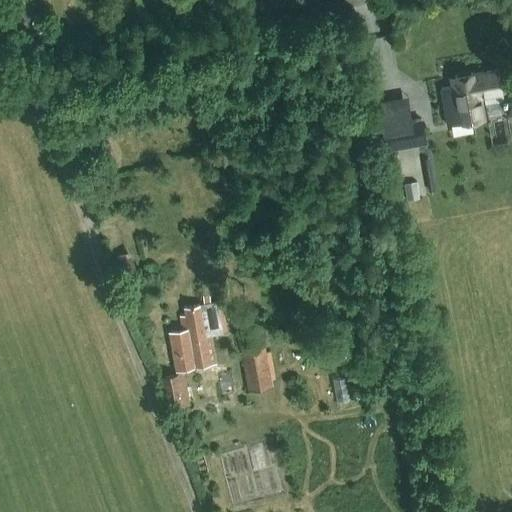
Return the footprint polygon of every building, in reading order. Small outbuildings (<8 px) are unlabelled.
[(470,72),(470,70),(456,72),(456,75),(455,75),(456,85),(441,88),(447,124),(487,117),(483,94),(503,91),(507,114),(511,113),(511,72),(510,73),(509,71),(501,72),(500,68),(472,73),(472,72),(470,72)] [(216,122),(211,100),(202,102),(204,112),(202,112),(205,124),(216,122)] [(423,115),(380,123),(385,150),(427,143),(423,115)] [(199,246),(238,236),(235,227),(196,237),(199,246)] [(138,299),(134,286),(123,289),(126,301),(138,299)] [(184,368),(189,367),(215,362),(210,334),(227,331),(221,301),(211,303),(209,295),(204,296),(205,304),(184,308),(185,315),(180,316),(182,329),(169,331),(175,369),(184,368)] [(237,326),(248,389),(272,385),(265,346),(271,344),(267,321),(237,326)] [(374,371),(391,368),(386,335),(370,337),(374,371)] [(175,370),(177,370),(178,373),(161,375),(166,407),(190,403),(184,368),(175,369),(175,370)]
